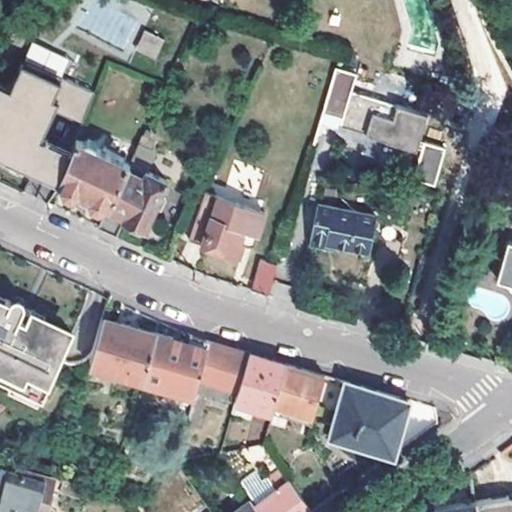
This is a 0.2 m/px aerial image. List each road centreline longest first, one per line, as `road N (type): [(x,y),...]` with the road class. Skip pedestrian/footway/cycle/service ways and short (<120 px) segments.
road 1 (residential): [(0,215),(167,291),(469,383),(505,408)]
road 2 (residential): [(365,511),(505,408)]
